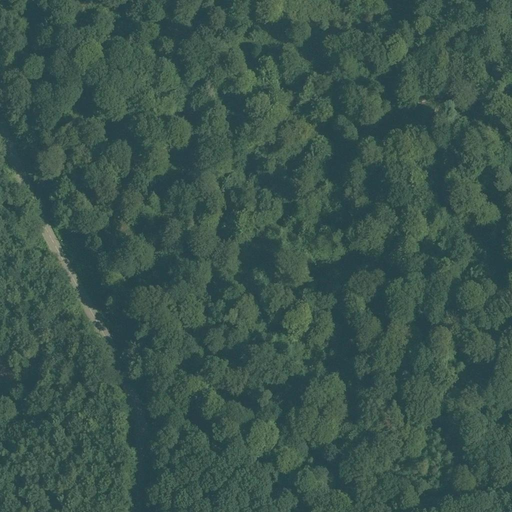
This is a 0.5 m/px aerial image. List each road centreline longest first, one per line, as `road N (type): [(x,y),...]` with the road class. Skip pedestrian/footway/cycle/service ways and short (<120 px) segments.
road 1 (tertiary): [(0,121),(128,384),(141,439),(132,511)]
road 2 (track): [(193,429),(271,478),(297,511)]
